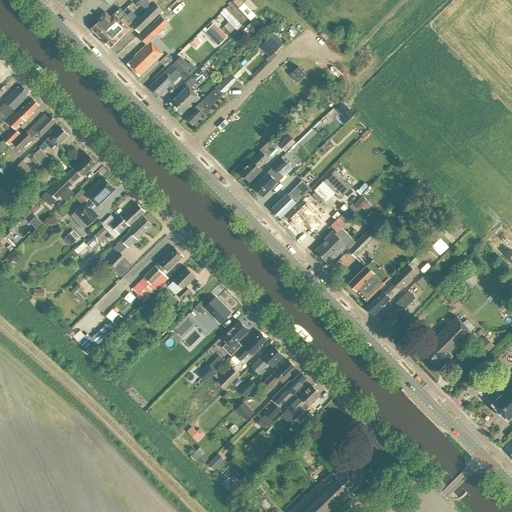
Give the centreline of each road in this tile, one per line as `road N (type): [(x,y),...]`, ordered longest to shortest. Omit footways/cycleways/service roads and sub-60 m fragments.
road 1 (secondary): [(482,457),(34,0)]
road 2 (residential): [(436,499),(0,49)]
